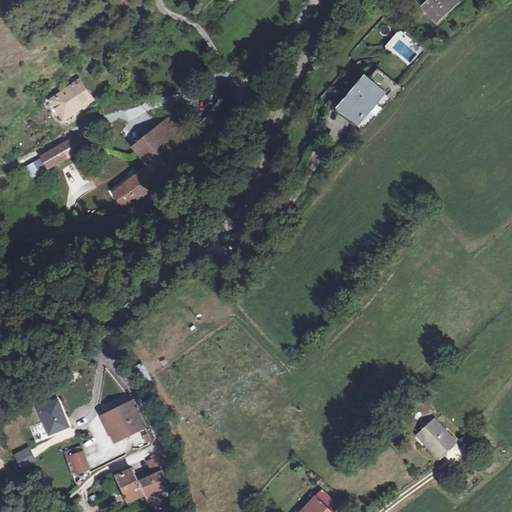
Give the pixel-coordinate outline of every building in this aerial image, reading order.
[(427,0),(424,3),(440,19),(459,0),(427,0)] [(408,66),(423,49),(400,30),(385,47),(408,66)] [(339,107),(356,123),(382,93),(364,78),(360,83),(339,107)] [(51,99),(63,117),(89,102),(78,82),(51,99)] [(167,117),(148,132),(151,137),(134,150),(145,164),(157,180),(180,159),(172,151),(179,146),(185,142),(172,122),(167,117)] [(47,168),(77,150),(75,146),(83,141),(79,135),(41,157),(47,168)] [(75,146),(77,150),(79,153),(82,150),(87,147),(83,141),(75,146)] [(82,150),(87,158),(92,155),(87,147),(82,150)] [(74,166),(87,158),(82,150),(79,153),(71,158),(74,166)] [(39,159),(24,167),(31,179),(46,171),(39,159)] [(142,194),(157,180),(145,164),(112,191),(120,207),(125,204),(132,201),(142,194)] [(88,174),(92,180),(102,174),(98,168),(88,174)] [(144,363),(136,367),(145,384),(152,380),(144,363)] [(42,405),(51,433),(70,426),(61,399),(42,405)] [(143,437),(149,435),(148,431),(143,418),(140,412),(134,399),(104,417),(115,442),(141,431),(143,437)] [(454,439),(434,419),(418,435),(437,455),(454,439)] [(153,445),(149,435),(143,437),(147,448),(153,445)] [(76,436),(61,441),(63,448),(78,443),(76,436)] [(454,439),(437,455),(440,458),(457,442),(454,439)] [(81,446),(66,450),(74,473),(90,467),(81,446)] [(29,447),(14,454),(21,468),(36,461),(29,447)] [(156,474),(139,480),(144,493),(148,502),(167,494),(166,491),(166,485),(164,479),(164,474),(161,466),(157,457),(151,460),(156,474)] [(118,476),(122,488),(139,480),(132,468),(118,476)] [(128,501),(144,493),(139,480),(122,488),(128,501)] [(299,511),(332,511),(339,505),(322,488),(299,511)]
